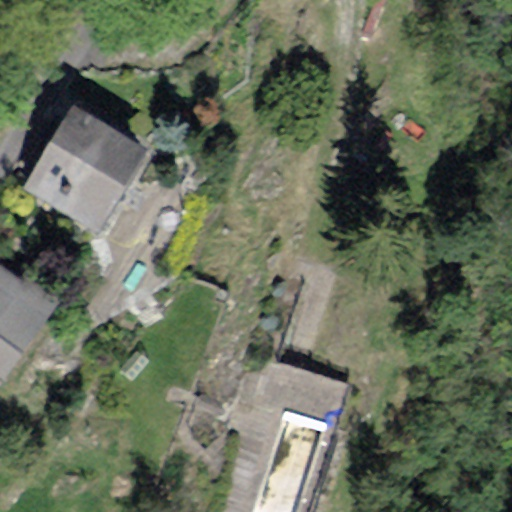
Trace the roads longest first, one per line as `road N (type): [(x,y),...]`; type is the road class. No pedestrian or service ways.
road 1 (track): [(353,0),(361,22),(334,194),(256,277),(130,475),(119,511)]
road 2 (track): [(0,95),(58,52),(179,29),(214,0)]
